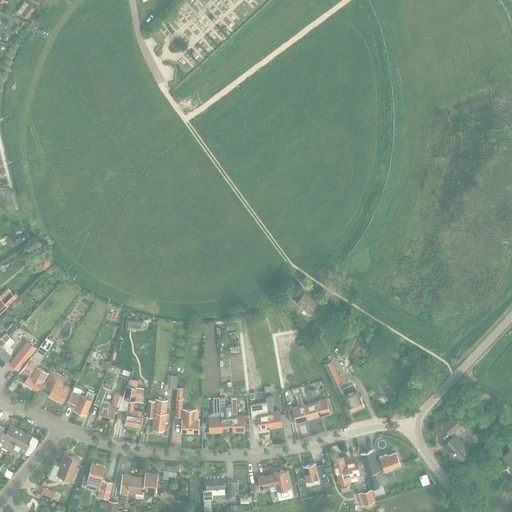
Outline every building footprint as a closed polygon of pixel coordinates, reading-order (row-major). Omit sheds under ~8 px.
[(17,12),(28,19),(35,8),(24,1),(17,12)] [(7,22),(10,15),(4,13),(1,20),(7,22)] [(28,252),(38,262),(44,256),(34,246),(28,252)] [(296,302),(309,313),(317,303),(304,292),(296,302)] [(0,315),(0,325),(12,313),(7,308),(0,315)] [(0,347),(10,337),(6,333),(0,339),(0,347)] [(10,337),(0,347),(0,362),(2,365),(11,355),(12,353),(13,349),(10,346),(15,341),(10,337)] [(17,370),(36,347),(32,344),(28,341),(10,363),(13,367),(17,370)] [(35,351),(20,372),(27,377),(25,383),(38,390),(48,373),(37,367),(42,355),(35,351)] [(325,364),(335,387),(344,383),(333,361),(325,364)] [(48,395),(62,403),(70,388),(63,384),(67,378),(53,371),(44,388),(50,391),(48,395)] [(177,389),(178,387),(179,376),(171,375),(170,388),(176,388),(177,389)] [(357,389),(356,389),(353,384),(342,389),(344,394),(343,395),(351,412),(364,407),(357,389)] [(97,397),(102,399),(106,389),(100,387),(97,397)] [(126,387),(119,410),(127,411),(124,425),(140,427),(142,411),(133,410),(135,400),(134,400),(136,390),(126,387)] [(177,389),(176,388),(175,416),(184,416),(184,419),(182,418),(181,432),(198,433),(199,419),(196,419),(196,409),(182,408),(183,387),(178,387),(177,389)] [(308,420),(303,405),(299,389),(292,391),(293,395),(295,395),(298,406),(292,408),(296,423),(308,420)] [(92,400),(94,394),(88,391),(86,397),(73,391),(69,401),(76,404),(74,409),(86,414),(92,400)] [(266,401),(270,428),(282,426),(280,411),(273,412),(270,393),(266,393),(267,401),(266,401)] [(221,432),(220,417),(220,404),(224,404),(224,396),(214,396),(215,411),(208,415),(209,433),(221,432)] [(314,401),(319,416),(330,413),(326,398),(314,401)] [(165,422),(167,422),(168,414),(167,414),(167,409),(159,408),(160,401),(147,400),(146,416),(154,417),(153,429),(164,430),(165,422)] [(258,430),(270,428),(266,401),(261,401),(263,414),(256,414),(258,430)] [(308,420),(319,416),(314,401),(303,405),(308,420)] [(97,418),(112,422),(116,406),(101,402),(97,418)] [(221,432),(233,432),(231,404),(226,404),(227,416),(220,417),(221,432)] [(231,404),(233,432),(245,431),(244,416),(237,416),(236,404),(231,404)] [(469,451),(457,437),(466,429),(454,415),(442,426),(450,434),(452,433),(454,435),(449,440),(450,441),(444,447),(457,462),(469,451)] [(10,450),(19,430),(9,425),(7,431),(4,430),(5,427),(0,424),(0,440),(4,443),(2,446),(10,450)] [(19,430),(10,450),(18,454),(19,450),(29,455),(35,448),(37,443),(39,440),(32,437),(29,442),(26,441),(29,435),(19,430)] [(511,449),(502,458),(511,471),(511,449)] [(380,459),(376,461),(372,450),(360,453),(371,490),(379,488),(374,473),(379,472),(379,471),(381,470),(382,472),(384,471),(385,473),(393,470),(392,468),(400,465),(396,453),(387,456),(386,454),(379,457),(380,459)] [(56,474),(71,481),(80,460),(66,453),(59,468),(56,474)] [(351,463),(345,464),(343,457),(333,460),(335,467),(333,467),(334,474),(336,473),(339,483),(360,478),(356,461),(350,462),(351,463)] [(105,466),(92,463),(87,482),(100,485),(105,466)] [(309,485),(320,483),(315,464),(303,467),(306,482),(308,481),(309,485)] [(168,476),(175,477),(176,467),(164,466),(162,478),(168,479),(168,476)] [(284,490),(290,488),(286,470),(273,473),(273,475),(268,476),(268,474),(257,477),(260,489),(271,487),(271,486),(276,485),(279,498),(285,497),(284,490)] [(148,495),(155,496),(157,475),(145,474),(145,478),(141,477),(140,479),(130,478),(130,476),(123,475),(120,494),(127,495),(127,493),(135,494),(136,491),(148,492),(148,495)] [(203,491),(204,511),(212,511),(212,499),(213,499),(212,494),(224,493),(223,477),(206,478),(207,491),(203,491)] [(113,492),(108,490),(111,481),(104,479),(101,489),(99,488),(97,496),(108,500),(109,497),(111,498),(113,492)] [(227,496),(235,496),(235,482),(227,482),(227,496)] [(39,496),(51,500),(55,491),(43,486),(39,496)] [(360,494),(363,505),(374,501),(371,490),(360,494)]
